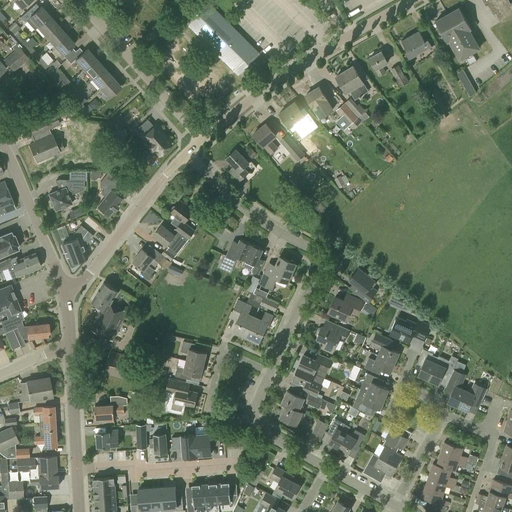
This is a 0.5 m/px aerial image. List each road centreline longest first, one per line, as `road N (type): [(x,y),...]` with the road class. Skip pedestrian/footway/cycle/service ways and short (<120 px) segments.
road 1 (residential): [(270,371),(316,283),(317,257),(224,194),(186,152)]
road 2 (tertiary): [(200,137),(299,64),(411,0)]
road 3 (tertiary): [(68,299),(186,152)]
road 4 (residential): [(200,137),(77,0)]
road 5 (secondary): [(68,299),(0,136)]
road 6 (residential): [(254,416),(209,412),(220,350),(270,371)]
road 7 (residential): [(77,466),(238,463)]
road 8 (secondary): [(77,466),(69,342)]
